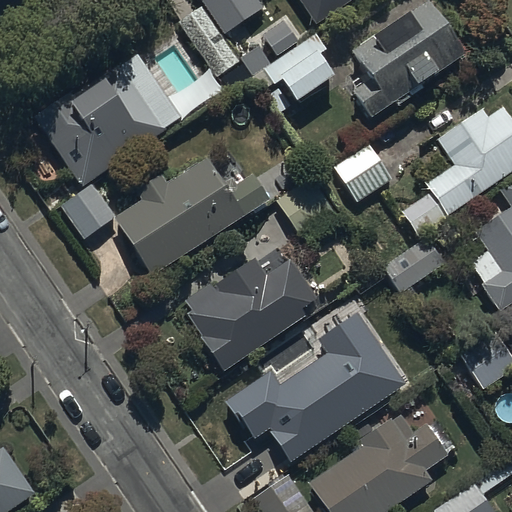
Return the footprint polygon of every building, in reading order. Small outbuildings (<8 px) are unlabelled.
[(258,0),(198,0),(229,42),(268,14),(258,0)] [(295,0),(315,30),(360,0),(295,0)] [(355,95),(351,98),(371,125),(394,109),(397,113),(439,84),(437,81),(464,62),(426,7),(352,59),(360,69),(345,80),(355,95)] [(201,12),(178,28),(216,83),(239,67),(201,12)] [(290,111),(276,89),(280,86),(295,110),(333,85),(318,61),(326,56),(316,40),(249,83),(259,97),(261,96),(277,120),(290,111)] [(137,57),(35,123),(81,194),(167,138),(164,134),(180,124),(137,57)] [(455,172),(427,191),(432,199),(402,219),(417,241),(511,176),(511,129),(502,115),(488,125),(482,116),(437,146),(455,172)] [(368,149),(333,170),(356,207),(391,185),(368,149)] [(92,189),(61,212),(86,245),(114,224),(151,282),(270,207),(252,179),(236,189),(233,184),(224,190),(207,164),(116,222),(92,189)] [(510,213),(474,237),(502,278),(480,292),(497,317),(511,306),(511,185),(498,195),(510,213)] [(427,241),(381,271),(400,299),(445,268),(427,241)] [(191,316),(186,319),(202,343),(200,345),(223,379),(307,323),(302,316),(317,306),(291,265),(266,282),(254,263),(212,291),(210,288),(184,306),(191,316)] [(272,370),(225,402),(252,441),(270,429),(292,461),(405,384),(357,313),(318,340),(326,353),(281,384),(272,370)] [(511,362),(494,335),(459,358),(482,394),(511,373),(511,362)] [(362,452),(308,488),(323,511),(396,511),(432,488),(424,476),(448,460),(427,429),(413,439),(400,420),(359,447),(362,452)] [(0,511),(14,511),(35,498),(4,453),(0,455),(0,511)] [(511,473),(506,466),(438,511),(489,511),(480,499),(511,477),(511,473)] [(249,504),(252,508),(254,511),(309,511),(287,479),(249,504)]
